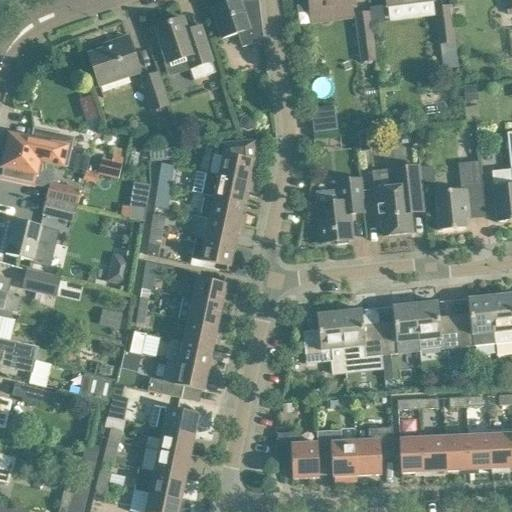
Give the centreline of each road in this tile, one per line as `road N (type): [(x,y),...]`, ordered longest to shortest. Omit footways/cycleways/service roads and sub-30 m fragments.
road 1 (residential): [(269,284),(511,260)]
road 2 (residential): [(220,509),(269,284)]
road 3 (residential): [(269,284),(267,242),(288,147),(284,101)]
road 4 (residential): [(220,509),(369,502),(375,511)]
